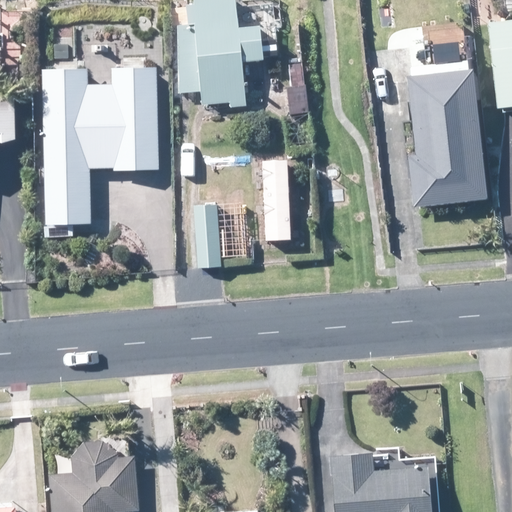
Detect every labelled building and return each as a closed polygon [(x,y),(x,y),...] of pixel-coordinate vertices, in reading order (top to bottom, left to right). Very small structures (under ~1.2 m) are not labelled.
[(257,57),(256,39),(255,26),(231,27),(229,0),(188,0),(189,4),(183,3),(184,24),(172,25),(176,91),(180,91),(198,90),(198,101),(203,102),(227,100),(227,106),(243,104),(236,60),(257,59),(257,57)] [(511,1),(505,3),(507,19),(480,22),(481,25),(490,106),(506,104),(511,103),(511,1)] [(27,10),(28,23),(28,35),(49,34),(48,9),(27,10)] [(41,68),(45,228),(91,227),(89,168),(112,167),(112,173),(159,172),(156,70),(111,71),(111,85),(87,86),(87,67),(41,68)] [(414,206),(483,198),(467,69),(462,69),(401,76),(411,153),(403,155),(410,207),(414,206)] [(306,113),(304,84),(284,85),(286,115),(306,113)] [(9,94),(0,94),(0,138),(10,139),(9,100),(9,94)] [(199,204),(191,205),(196,266),(218,265),(213,203),(199,204)] [(113,511),(135,509),(131,454),(114,455),(114,452),(100,439),(81,441),(68,456),(69,472),(59,473),(46,474),(49,511),(113,511)] [(425,511),(423,467),(370,469),(368,452),(329,454),(331,511),(425,511)]
